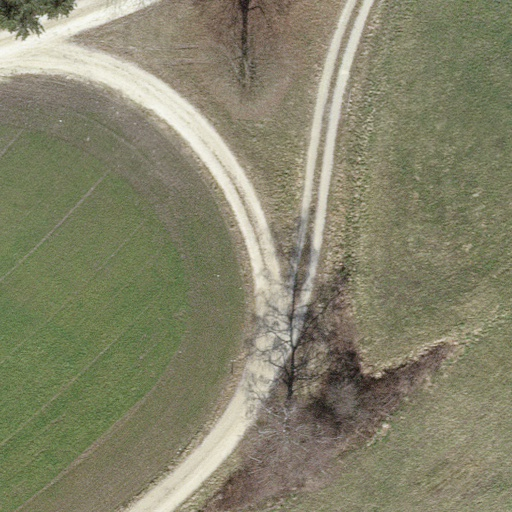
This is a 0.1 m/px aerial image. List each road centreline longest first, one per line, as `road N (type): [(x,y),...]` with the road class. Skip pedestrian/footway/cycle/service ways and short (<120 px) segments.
road 1 (track): [(35,34),(108,74),(238,168),(314,332),(170,511)]
road 2 (track): [(375,0),(337,74),(314,332)]
road 3 (track): [(128,0),(0,48)]
